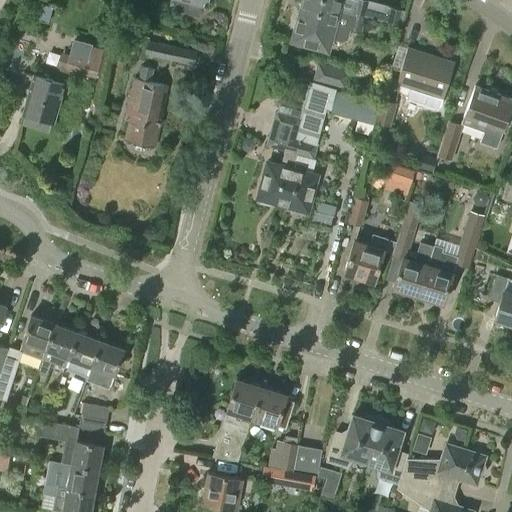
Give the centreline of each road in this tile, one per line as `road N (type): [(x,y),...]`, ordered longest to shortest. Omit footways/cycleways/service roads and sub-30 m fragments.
road 1 (residential): [(511,406),(175,303)]
road 2 (residential): [(175,303),(256,0)]
road 3 (residential): [(175,303),(60,262),(33,227),(0,205)]
road 4 (residential): [(136,511),(166,366)]
